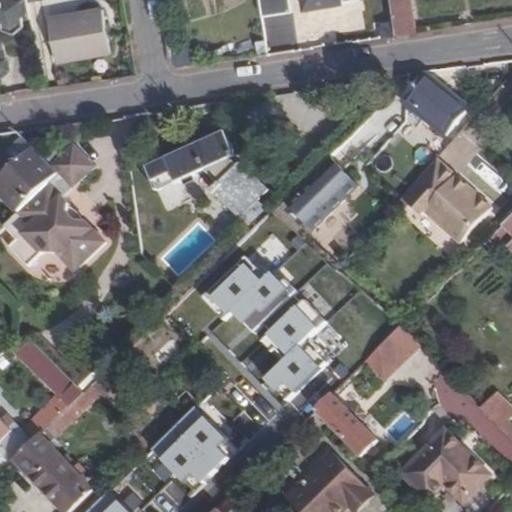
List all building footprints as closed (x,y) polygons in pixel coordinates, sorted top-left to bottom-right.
[(28,17),(31,18),(28,2),(28,0),(0,0),(0,73),(5,70),(10,67),(8,57),(2,55),(0,40),(0,22),(1,22),(6,24),(7,26),(16,30),(26,23),(26,19),(28,17)] [(300,0),(302,8),(304,8),(322,5),(340,3),(341,2),(341,0),(300,0)] [(393,0),(396,20),(397,32),(416,29),(412,0),(393,0)] [(304,8),(305,18),(341,13),(340,3),(322,5),(304,8)] [(103,9),(48,19),(54,60),(83,55),(110,51),(103,9)] [(397,32),(396,20),(381,22),(383,37),(397,35),(397,32)] [(427,78),(409,100),(420,109),(417,112),(448,137),(472,109),(457,96),(454,100),(445,92),(427,78)] [(44,128),(28,130),(29,139),(45,137),(44,128)] [(227,131),(155,154),(162,178),(183,172),(184,174),(217,164),(230,178),(224,184),(249,211),(279,184),(253,157),(249,161),(242,154),(234,128),(227,131)] [(0,134),(0,151),(1,152),(0,153),(0,194),(19,213),(57,175),(51,168),(42,160),(16,132),(0,134)] [(61,158),(51,168),(57,175),(19,213),(4,228),(16,241),(8,248),(27,268),(41,254),(57,255),(74,273),(105,244),(85,223),(75,223),(68,216),(69,206),(62,199),(94,168),(82,155),(74,146),(61,158)] [(53,150),(42,160),(51,168),(61,158),(53,150)] [(319,169),(273,212),(302,242),(336,210),(332,206),(344,195),(334,184),(319,169)] [(428,173),(425,176),(443,193),(447,189),(428,173)] [(425,176),(393,211),(412,229),(415,225),(452,258),(484,222),(469,209),(466,211),(460,205),(462,203),(453,194),(447,189),(443,193),(425,176)] [(347,198),(344,195),(332,206),(336,210),(347,198)] [(469,209),(462,203),(460,205),(466,211),(469,209)] [(35,334),(14,354),(21,362),(58,400),(66,409),(83,394),(72,382),(76,377),(56,356),(35,334)] [(414,352),(398,336),(392,342),(362,371),(378,387),(400,366),(414,352)] [(0,382),(21,362),(14,354),(6,347),(0,352),(0,382)] [(101,395),(91,385),(83,394),(66,409),(39,435),(49,445),(101,395)] [(317,414),(363,460),(380,443),(335,397),(317,414)] [(511,417),(494,399),(478,416),(511,449),(511,429),(510,427),(511,424),(511,417)] [(18,438),(27,447),(39,435),(66,409),(58,400),(18,438)] [(256,455),(213,412),(169,455),(193,481),(210,498),(256,455)] [(0,437),(8,430),(0,421),(0,437)] [(49,445),(39,435),(27,447),(13,460),(46,494),(63,511),(68,511),(92,490),(49,445)] [(466,458),(444,436),(431,449),(453,471),(466,458)] [(453,471),(431,449),(399,480),(427,507),(443,491),(462,509),(490,482),(479,471),(466,458),(453,471)] [(353,511),(371,495),(333,457),(286,501),(297,511),(344,511),(348,508),(351,511),(353,511)] [(242,511),(229,498),(215,511),(242,511)]
